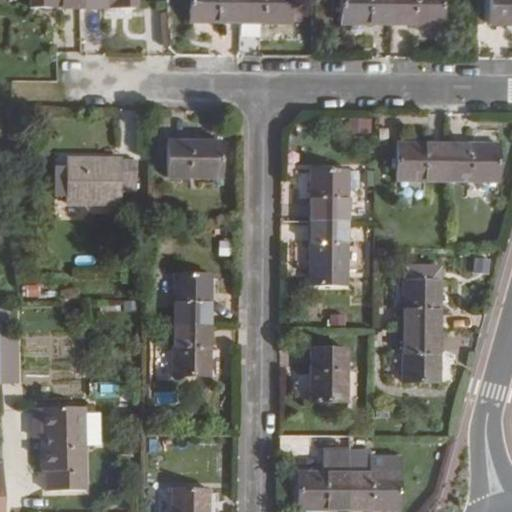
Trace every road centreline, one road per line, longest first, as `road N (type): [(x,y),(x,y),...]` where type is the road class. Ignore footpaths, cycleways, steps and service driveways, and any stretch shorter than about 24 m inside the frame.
road 1 (residential): [(256,89),(252,511)]
road 2 (residential): [(511,93),(256,89)]
road 3 (tertiary): [(499,504),(486,412),(511,325)]
